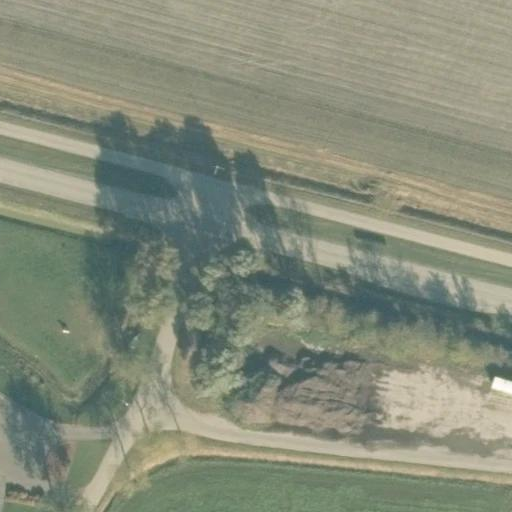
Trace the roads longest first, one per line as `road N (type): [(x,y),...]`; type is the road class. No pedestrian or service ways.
road 1 (unclassified): [(511,468),(236,439),(140,411)]
road 2 (primary): [(511,303),(201,222)]
road 3 (unclassified): [(511,261),(213,182)]
road 4 (unclassified): [(213,182),(0,128)]
road 5 (primary): [(201,222),(0,169)]
road 6 (unclassified): [(140,411),(201,222)]
